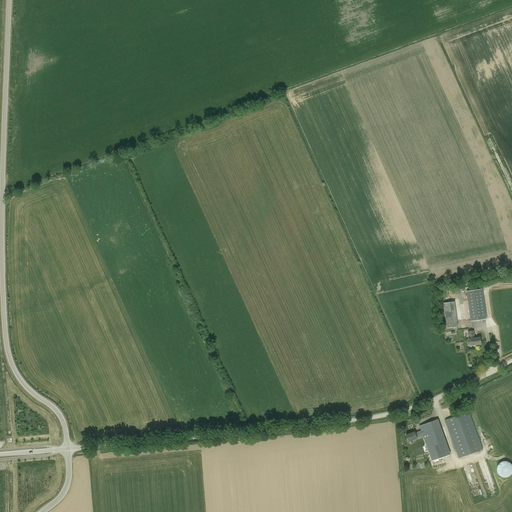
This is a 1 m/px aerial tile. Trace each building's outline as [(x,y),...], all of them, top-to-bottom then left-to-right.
[(485,319),(482,291),(481,289),(467,291),(468,301),(470,316),(471,321),(485,319)] [(447,328),(458,327),(454,301),(443,303),(447,328)] [(480,337),(475,338),(474,330),(467,331),(468,339),(469,346),(481,344),(480,337)] [(469,411),(444,420),(458,458),(483,450),(469,411)] [(420,431),(414,433),(414,432),(406,435),(408,441),(416,438),(416,437),(422,435),(432,461),(450,455),(438,419),(419,426),(420,431)] [(511,463),(510,462),(508,461),(507,461),(505,460),(504,461),(503,461),(501,462),(500,463),(499,465),(499,466),(498,467),(498,469),(498,470),(499,472),(500,473),(501,474),(502,475),(503,476),(505,476),(506,476),(508,476),(509,476),(510,475),(511,474),(511,473),(511,463)]
